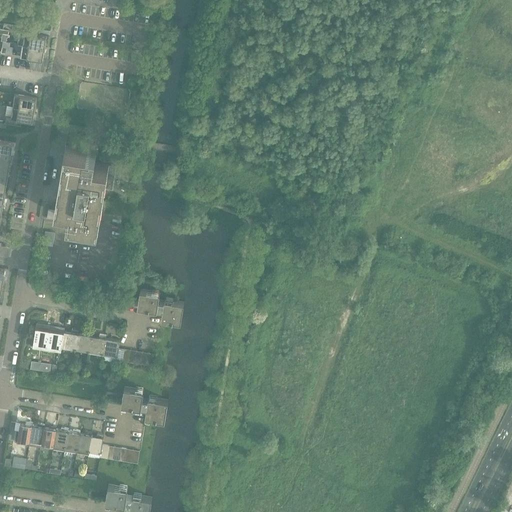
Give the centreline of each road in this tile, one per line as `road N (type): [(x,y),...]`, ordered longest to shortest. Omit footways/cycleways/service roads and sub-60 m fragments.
road 1 (residential): [(24,257),(65,18)]
road 2 (residential): [(143,327),(121,312),(18,297)]
road 3 (residential): [(127,426),(105,409),(4,391)]
